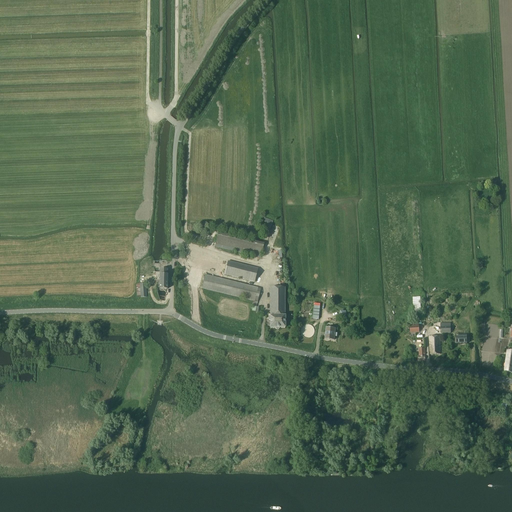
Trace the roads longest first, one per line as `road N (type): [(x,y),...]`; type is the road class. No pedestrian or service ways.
road 1 (tertiary): [(511,382),(225,338),(168,312)]
road 2 (unclassified): [(168,312),(180,126)]
road 3 (tertiary): [(0,313),(168,312)]
road 4 (unclassified): [(180,126),(268,0)]
road 5 (track): [(210,251),(210,242),(185,231),(189,134),(180,126)]
